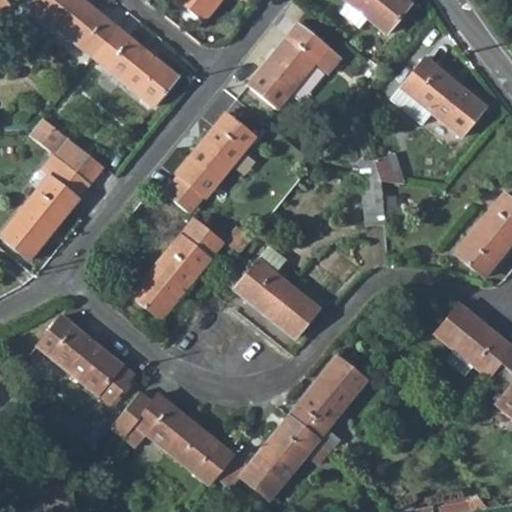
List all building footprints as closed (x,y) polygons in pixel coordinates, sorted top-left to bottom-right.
[(3,0),(0,0),(0,10),(10,8),(11,7),(3,0)] [(80,0),(41,0),(32,12),(92,59),(116,28),(80,0)] [(172,0),(201,22),(217,0),(172,0)] [(408,2),(405,0),(345,0),(347,1),(338,13),(358,28),(366,17),(385,32),(408,2)] [(245,86),(275,109),(312,63),(326,73),(337,59),(294,25),(245,86)] [(153,106),(177,76),(116,28),(92,59),(153,106)] [(484,106),(424,57),(399,87),(431,112),(461,135),(484,106)] [(431,112),(399,87),(391,98),(422,123),(431,112)] [(174,172),(177,175),(162,193),(187,213),(202,195),(205,197),(253,135),(222,112),(174,172)] [(88,182),(98,170),(101,165),(64,136),(50,153),(58,160),(88,182)] [(45,176),(0,234),(0,235),(29,258),(88,182),(58,160),(50,153),(50,152),(36,169),(45,176)] [(374,178),(401,184),(393,152),(370,160),(374,178)] [(374,178),(370,160),(354,161),(356,174),(374,178)] [(356,174),(364,226),(381,223),(380,214),(377,197),(374,178),(356,174)] [(393,195),(377,197),(380,214),(396,211),(393,195)] [(511,238),(511,204),(500,195),(451,255),(481,278),(506,247),(511,238)] [(192,217),(130,295),(159,318),(222,241),(192,217)] [(238,227),(225,244),(240,256),(254,240),(238,227)] [(287,261),(270,248),(234,293),(293,340),(318,310),(276,276),(287,261)] [(499,365),(511,350),(511,349),(460,307),(436,335),(452,349),(444,358),(462,373),(471,365),(488,379),(489,378),(499,365)] [(38,347),(70,372),(109,403),(132,374),(59,316),(58,317),(36,346),(38,347)] [(70,372),(38,347),(30,357),(62,382),(70,372)] [(511,350),(499,365),(511,375),(511,389),(509,393),(497,407),(511,420),(511,350)] [(325,455),(335,443),(321,432),(360,386),(330,361),(281,421),(325,455)] [(511,375),(499,365),(489,378),(509,393),(511,389),(511,375)] [(126,435),(134,424),(207,483),(211,479),(231,453),(158,395),(152,402),(139,391),(112,424),(126,435)] [(436,409),(429,400),(413,412),(421,421),(436,409)] [(211,479),(224,489),(232,479),(263,503),(300,459),(314,469),(325,455),(281,421),(245,464),(231,453),(211,479)] [(483,493),(469,505),(474,511),(496,508),(483,493)]
